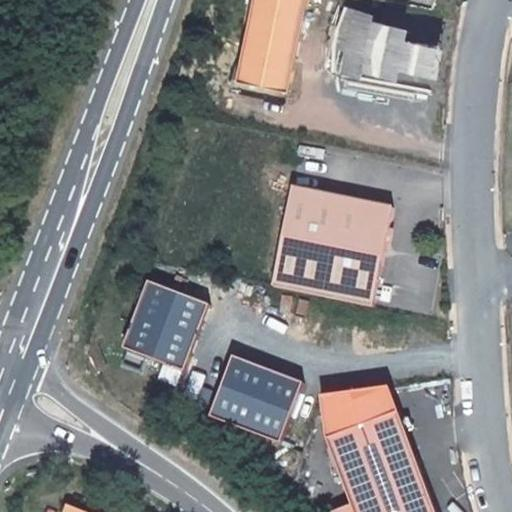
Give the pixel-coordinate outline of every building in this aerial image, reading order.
[(262,0),(249,61),(300,72),(315,0),(262,0)] [(402,195),(303,174),(281,273),(381,295),(402,195)] [(132,334),(191,357),(217,292),(158,268),(132,334)] [(217,404),(287,430),(309,370),(240,343),(217,404)] [(446,511),(405,400),(333,427),(363,511),(446,511)] [(66,511),(117,511),(75,493),(66,511)]
